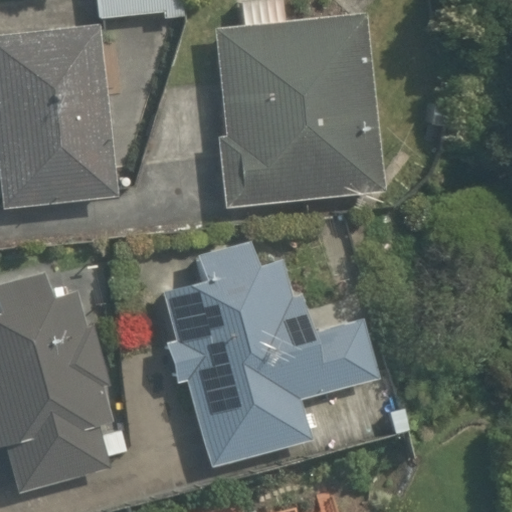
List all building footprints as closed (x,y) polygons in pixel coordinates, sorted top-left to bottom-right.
[(180,0),(91,0),(93,12),(181,3),(180,0)] [(359,2),(206,17),(224,201),(377,186),(359,2)] [(94,22),(0,30),(0,199),(109,190),(94,22)] [(274,219),(154,259),(177,330),(160,336),(201,462),(304,428),(295,400),(375,374),(351,300),(305,315),(274,219)] [(103,470),(65,282),(38,287),(34,269),(0,275),(6,305),(0,306),(0,464),(5,490),(103,470)]
